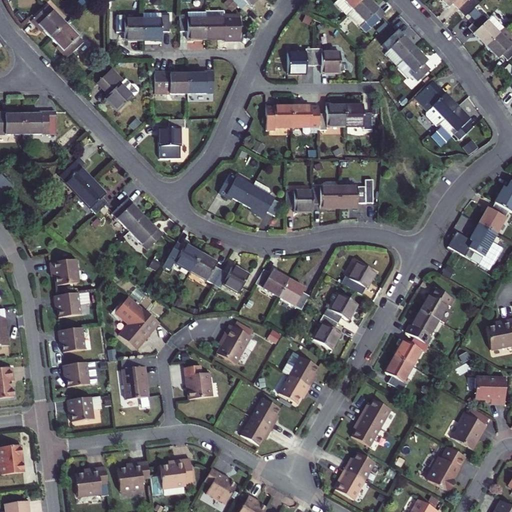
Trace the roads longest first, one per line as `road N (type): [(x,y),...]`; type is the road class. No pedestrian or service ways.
road 1 (residential): [(287,483),(419,251)]
road 2 (residential): [(419,251),(362,234),(245,242),(202,227),(168,200)]
road 3 (residential): [(0,233),(24,280),(43,417)]
road 4 (residential): [(511,140),(464,67),(402,0)]
road 5 (residential): [(168,200),(53,82)]
road 6 (residential): [(419,251),(462,184),(511,147)]
road 7 (residential): [(168,200),(209,158),(242,88)]
road 8 (residential): [(375,87),(242,88)]
road 9 (residential): [(171,431),(208,436),(287,483)]
road 10 (residential): [(46,447),(171,431)]
